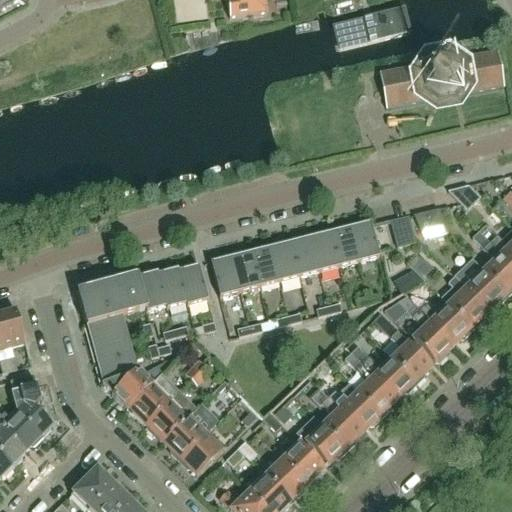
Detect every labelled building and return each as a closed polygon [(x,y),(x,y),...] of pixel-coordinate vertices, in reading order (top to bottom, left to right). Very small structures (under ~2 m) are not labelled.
[(0,0),(0,10),(20,0),(0,0)] [(266,18),(263,0),(225,0),(226,4),(225,4),(228,22),(266,18)] [(328,48),(425,27),(421,8),(323,28),(328,48)] [(503,92),(496,56),(379,77),(383,101),(386,114),(395,112),(420,108),(454,101),(459,100),(503,92)] [(479,201),(468,190),(467,189),(448,195),(466,214),(479,201)] [(511,199),(510,197),(503,204),(511,213),(511,199)] [(414,248),(407,221),(389,226),(396,253),(414,248)] [(378,261),(371,231),(369,226),(358,229),(358,226),(348,229),(358,266),(378,261)] [(358,266),(348,229),(339,231),(340,233),(329,236),(338,271),(358,266)] [(338,271),(329,236),(319,239),(318,236),(309,239),(318,276),(338,271)] [(511,271),(489,248),(478,236),(471,242),(493,266),(482,276),(506,302),(511,296),(511,271)] [(318,276),(309,239),(300,241),(300,243),(290,246),(299,281),(318,276)] [(511,247),(507,252),(496,241),(489,248),(511,271),(511,247)] [(299,281),(290,246),(279,248),(279,246),(269,249),(279,286),(299,281)] [(279,286),(269,249),(260,251),(261,253),(250,256),(259,291),(279,286)] [(259,291),(250,256),(240,258),(239,256),(230,259),(239,296),(259,291)] [(239,296),(230,259),(221,261),(221,263),(210,266),(219,301),(239,296)] [(506,302),(482,276),(471,287),(460,275),(459,276),(452,268),(446,274),(454,282),(487,317),(496,309),(498,310),(506,302)] [(207,304),(198,269),(187,272),(186,270),(177,272),(187,310),(207,304)] [(187,310),(177,272),(166,275),(166,273),(157,275),(167,313),(185,308),(186,310),(187,310)] [(167,313),(157,275),(146,278),(145,276),(136,278),(145,314),(146,316),(165,311),(166,313),(167,313)] [(145,314),(136,278),(133,279),(134,281),(131,283),(126,283),(122,283),(117,284),(97,289),(76,295),(85,329),(121,320),(145,314)] [(421,288),(411,278),(392,288),(399,300),(421,288)] [(487,317),(454,282),(447,288),(451,292),(440,303),(447,310),(471,336),(480,328),(479,325),(487,317)] [(380,305),(378,297),(367,300),(369,308),(380,305)] [(369,308),(367,300),(355,303),(357,311),(369,308)] [(418,316),(404,301),(403,300),(396,307),(422,334),(411,345),(433,369),(435,367),(438,368),(444,362),(444,359),(451,352),(418,316)] [(341,315),(339,307),(327,310),(329,318),(341,315)] [(425,309),(418,316),(451,352),(460,343),(463,344),(471,336),(447,310),(436,321),(425,309)] [(329,318),(327,310),(315,313),(317,321),(329,318)] [(24,347),(15,313),(0,317),(0,341),(3,353),(24,347)] [(301,325),(299,317),(287,320),(290,328),(301,325)] [(430,371),(417,357),(380,318),(372,325),(401,354),(390,364),(415,390),(423,382),(423,379),(430,371)] [(126,340),(121,320),(85,329),(88,340),(86,340),(89,350),(126,340)] [(290,328),(287,320),(276,323),(278,331),(290,328)] [(153,339),(150,327),(142,329),(145,341),(153,339)] [(215,334),(213,327),(201,330),(203,338),(215,334)] [(262,335),(260,327),(248,330),(250,338),(262,335)] [(187,338),(185,330),(174,333),(176,341),(187,338)] [(250,338),(248,330),(236,333),(238,341),(250,338)] [(176,341),(174,333),(162,337),(164,345),(176,341)] [(132,359),(127,342),(126,340),(89,350),(91,359),(93,358),(96,369),(132,359)] [(158,360),(155,348),(147,350),(150,362),(158,360)] [(170,357),(168,349),(157,352),(159,360),(170,357)] [(415,390),(390,364),(380,375),(357,351),(351,357),(396,405),(404,397),(406,398),(415,390)] [(396,405),(351,357),(344,363),(367,387),(356,397),(380,423),(388,415),(388,412),(396,405)] [(137,379),(132,359),(96,369),(99,379),(97,379),(99,389),(101,389),(137,379)] [(16,374),(13,361),(6,363),(9,376),(16,374)] [(9,376),(6,363),(0,364),(0,371),(2,378),(9,376)] [(325,365),(319,369),(326,377),(331,372),(325,365)] [(196,390),(208,377),(207,376),(210,374),(206,369),(190,385),(196,390)] [(125,414),(150,389),(149,389),(148,390),(139,380),(141,379),(141,378),(137,379),(101,389),(102,390),(111,400),(110,401),(112,403),(114,403),(125,414)] [(144,432),(180,396),(162,378),(150,389),(125,414),(135,424),(137,422),(142,427),(140,428),(144,432)] [(35,391),(34,390),(32,380),(9,386),(12,397),(18,396),(18,395),(35,391)] [(220,400),(228,392),(223,386),(214,395),(220,400)] [(380,423),(356,397),(345,408),(326,387),(319,393),(361,438),(369,430),(372,431),(380,423)] [(41,414),(39,405),(40,400),(39,394),(35,391),(18,395),(18,396),(12,397),(10,397),(14,415),(15,416),(14,417),(41,443),(49,435),(49,431),(50,429),(49,428),(49,424),(43,418),(39,418),(38,417),(41,414)] [(361,438),(319,393),(319,394),(318,392),(308,402),(319,413),(323,410),(332,420),(321,430),(346,456),(354,449),(354,445),(361,438)] [(162,447),(191,419),(197,412),(180,396),(144,432),(153,441),(155,439),(162,447)] [(287,406),(275,417),(282,424),(294,413),(287,406)] [(41,443),(14,417),(7,424),(0,417),(0,432),(24,456),(28,452),(34,451),(41,443)] [(246,431),(255,423),(248,417),(240,425),(246,431)] [(263,423),(275,436),(282,429),(269,417),(263,423)] [(178,466),(205,439),(196,430),(199,427),(191,419),(162,447),(169,454),(170,459),(178,466)] [(346,456),(321,430),(311,440),(298,427),(291,434),(300,444),(326,471),(335,463),(338,464),(346,456)] [(24,456),(0,432),(0,461),(12,473),(21,464),(21,459),(24,456)] [(196,481),(225,453),(216,444),(213,447),(205,439),(178,466),(185,473),(189,474),(196,481)] [(238,452),(245,460),(249,465),(256,458),(244,446),(238,452)] [(324,474),(298,448),(280,465),(306,491),(307,489),(310,490),(316,484),(316,481),(324,474)] [(232,472),(245,460),(238,452),(225,465),(232,472)] [(12,473),(0,461),(0,480),(5,480),(12,473)] [(306,491),(280,465),(263,481),(289,508),(295,501),(299,501),(304,495),(305,492),(306,491)] [(216,487),(226,476),(220,470),(210,480),(216,487)] [(89,511),(112,489),(108,484),(108,480),(101,474),(97,473),(96,472),(73,495),(89,511)] [(284,511),(289,508),(263,481),(246,498),(259,511),(284,511)] [(89,511),(121,511),(131,503),(121,493),(116,493),(112,489),(89,511)] [(259,511),(246,498),(236,507),(226,497),(218,504),(225,511),(259,511)] [(138,511),(139,511),(131,503),(121,511),(138,511)]
